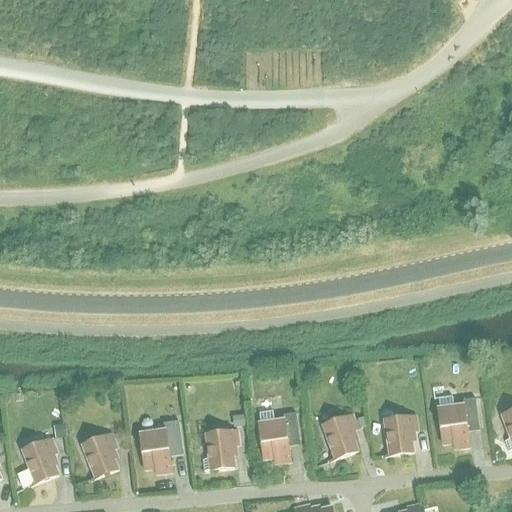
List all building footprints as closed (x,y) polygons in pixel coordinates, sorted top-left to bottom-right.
[(452,398),(438,400),(440,410),(438,411),(442,448),(453,446),(454,452),(469,450),(466,428),(478,426),(475,400),(461,402),(462,407),(453,409),(452,398)] [(274,424),(272,413),(259,415),(260,425),(258,426),(264,463),(274,461),(275,467),(290,465),(287,442),(299,441),(295,415),(282,417),(282,422),(274,424)] [(504,443),(508,454),(508,455),(511,453),(511,413),(501,418),(510,441),(504,443)] [(246,416),(232,418),(233,429),(247,428),(246,416)] [(352,417),(322,428),(335,463),(358,454),(351,434),(357,431),(352,417)] [(363,418),(354,421),(358,431),(366,427),(363,418)] [(415,418),(384,423),(389,459),(414,455),(410,434),(418,433),(415,418)] [(183,457),(178,423),(163,425),(164,433),(139,436),(144,473),(155,471),(156,477),(171,475),(169,459),(182,458),(183,457)] [(64,425),(53,426),(55,439),(66,437),(64,425)] [(235,470),(232,449),(239,448),(237,433),(205,437),(208,461),(202,462),(204,473),(204,474),(235,470)] [(82,448),(95,482),(118,473),(110,453),(117,450),(112,436),(82,448)] [(22,453),(35,487),(59,478),(51,458),(57,455),(52,441),(22,453)]
